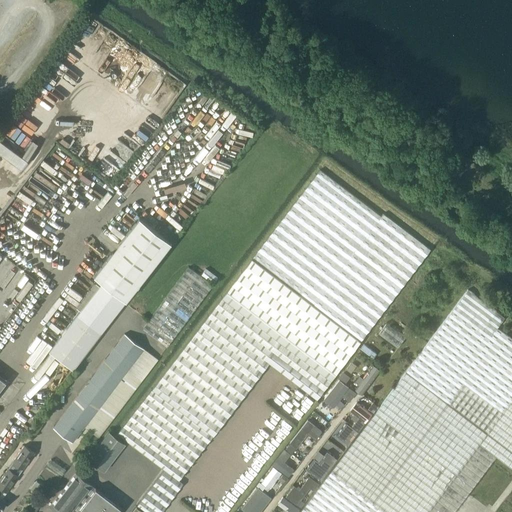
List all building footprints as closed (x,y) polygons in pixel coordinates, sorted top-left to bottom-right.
[(0,151),(21,167),(38,144),(33,140),(22,155),(0,138),(0,151)] [(320,169),(117,433),(164,469),(137,504),(147,511),(161,511),(183,483),(178,479),(268,363),(316,399),(401,287),(430,249),(383,213),(381,216),(320,169)] [(126,298),(170,240),(139,216),(94,274),(102,280),(49,350),(73,368),(126,299),(126,298)] [(166,346),(212,284),(188,267),(142,329),(166,346)] [(455,511),(496,458),(511,470),(511,338),(498,328),(506,316),(469,288),(300,511),(455,511)] [(53,427),(72,442),(84,426),(98,437),(157,360),(143,350),(143,349),(124,334),(53,427)] [(364,376),(360,373),(355,380),(358,382),(355,387),(362,392),(380,368),(373,363),(364,376)] [(350,374),(343,369),(339,375),(346,380),(350,374)] [(325,396),(335,404),(350,386),(339,377),(325,396)] [(349,388),(346,393),(351,397),(355,393),(349,388)] [(322,399),(314,410),(323,418),(330,410),(325,406),(328,403),(322,399)] [(359,431),(372,414),(357,402),(350,410),(359,417),(352,425),(359,431)] [(322,431),(314,425),(308,420),(292,440),(286,448),(292,453),(308,433),(315,439),(322,431)] [(25,432),(32,437),(38,428),(31,424),(25,432)] [(109,431),(88,458),(104,470),(125,443),(109,431)] [(34,452),(24,445),(0,479),(0,509),(6,500),(3,498),(34,452)] [(288,476),(294,468),(284,461),(290,453),(284,448),(272,463),(288,476)] [(312,458),(305,468),(321,481),(324,477),(320,474),(334,456),(328,452),(319,463),(312,458)] [(50,458),(44,467),(60,478),(66,469),(50,458)] [(269,488),(281,472),(273,466),(261,482),(269,488)] [(75,472),(50,505),(59,511),(117,511),(121,508),(75,472)] [(294,485),(285,496),(301,507),(305,502),(301,499),(309,487),(313,490),(319,483),(309,475),(299,489),(294,485)] [(248,511),(258,511),(271,496),(258,487),(242,507),(248,511)] [(296,511),(299,509),(283,497),(278,503),(288,511),(287,511),(296,511)]
